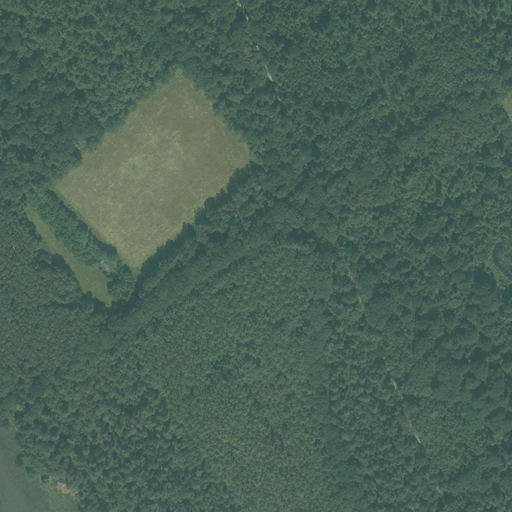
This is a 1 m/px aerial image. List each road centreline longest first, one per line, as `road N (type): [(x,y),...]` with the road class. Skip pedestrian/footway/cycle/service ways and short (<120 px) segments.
road 1 (track): [(0,406),(319,197)]
road 2 (track): [(447,511),(319,197)]
road 3 (track): [(319,197),(234,0)]
road 4 (track): [(368,165),(511,71)]
